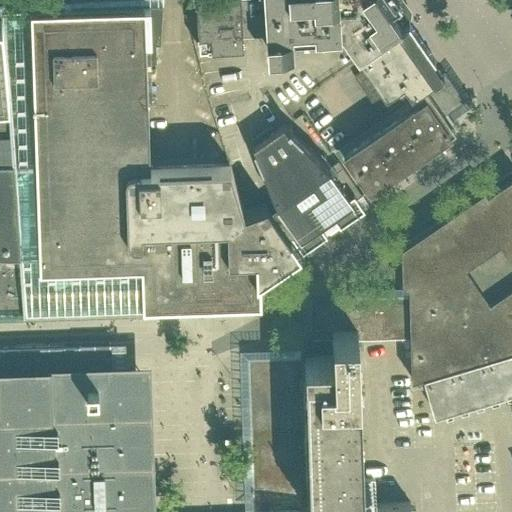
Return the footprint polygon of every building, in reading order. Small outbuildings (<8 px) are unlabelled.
[(75,0),(62,1),(30,4),(30,9),(33,9),(35,92),(43,92),(43,100),(42,103),(41,105),(40,108),(40,111),(39,114),(39,116),(39,119),(40,122),(40,125),(41,127),(43,130),(44,132),(42,132),(46,262),(55,284),(89,269),(89,261),(100,261),(103,262),(105,263),(108,264),(110,265),(113,266),(116,266),(119,266),(121,266),(124,265),(127,265),(129,264),(132,262),(134,261),(136,260),(138,306),(145,306),(145,302),(185,304),(209,304),(241,303),(259,303),(258,279),(262,275),(291,245),(293,242),(294,242),(295,242),(294,240),(267,202),(245,210),(230,163),(229,163),(150,166),(146,43),(160,43),(163,5),(163,0),(75,0)] [(243,43),(242,27),(241,0),(187,0),(188,5),(197,4),(199,46),(243,43)] [(357,54),(406,19),(393,0),(241,0),(242,27),(266,26),(268,47),(294,46),(293,31),(303,30),(303,36),(333,35),(333,29),(339,29),(357,54)] [(0,314),(25,314),(25,310),(26,310),(21,249),(20,249),(12,157),(14,157),(4,23),(9,23),(8,9),(6,7),(7,6),(0,6),(0,314)] [(415,33),(416,33),(406,19),(357,54),(366,66),(353,75),(371,99),(383,91),(385,94),(403,81),(411,94),(443,71),(433,56),(432,57),(415,33)] [(443,71),(411,94),(414,98),(341,149),(369,188),(454,130),(443,113),(461,100),(446,78),(447,77),(443,71)] [(276,202),(299,236),(352,200),(351,198),(360,192),(337,159),(328,166),(284,123),(274,129),(271,125),(251,139),(254,143),(252,145),(276,202)] [(511,345),(511,171),(406,245),(407,292),(410,324),(411,376),(423,372),(511,345)] [(391,325),(410,324),(407,292),(310,295),(312,335),(317,335),(317,351),(304,351),(304,353),(305,377),(308,503),(308,504),(363,502),(363,487),(375,487),(374,474),(362,475),(358,334),(391,333),(391,325)] [(53,511),(54,508),(85,507),(135,506),(133,444),(131,404),(121,405),(121,402),(58,404),(18,405),(18,392),(20,392),(61,391),(86,390),(86,380),(95,379),(97,379),(113,379),(112,342),(59,343),(0,345),(0,511),(53,511)] [(511,412),(511,345),(423,372),(434,411),(435,410),(436,413),(444,410),(445,413),(453,411),(452,408),(460,405),(460,409),(468,406),(468,403),(475,401),(476,404),(483,402),(483,399),(491,396),(491,400),(498,397),(498,394),(506,392),(506,395),(510,394),(511,402),(511,405),(510,405),(511,413),(511,412)] [(253,505),(305,503),(308,503),(305,377),(304,353),(276,353),(248,354),(253,505)] [(86,380),(86,390),(98,390),(97,379),(95,379),(86,380)] [(410,511),(410,500),(363,502),(308,504),(308,503),(305,503),(305,504),(309,504),(310,508),(319,507),(318,511),(410,511)]
